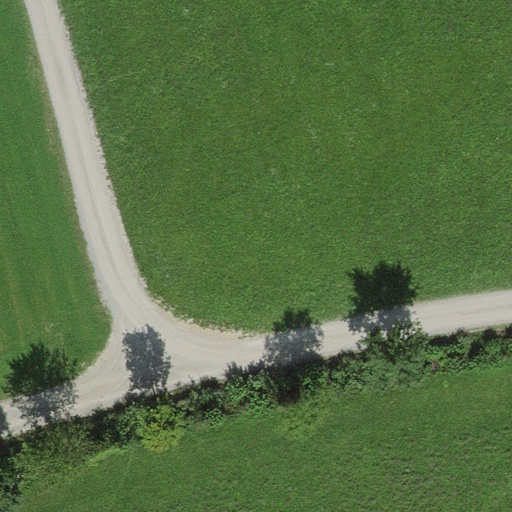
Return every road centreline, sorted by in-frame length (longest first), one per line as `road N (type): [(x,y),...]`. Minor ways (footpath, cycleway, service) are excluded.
road 1 (track): [(46,0),(150,374)]
road 2 (track): [(511,305),(150,374)]
road 3 (track): [(150,374),(0,417)]
